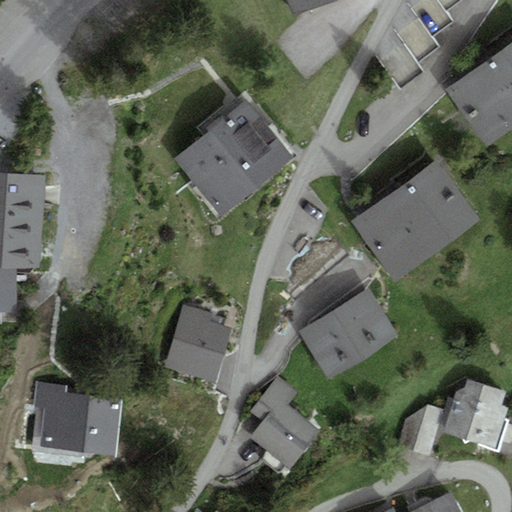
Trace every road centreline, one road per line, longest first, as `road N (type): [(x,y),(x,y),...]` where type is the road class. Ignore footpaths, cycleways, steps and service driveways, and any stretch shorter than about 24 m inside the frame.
road 1 (residential): [(394,0),(270,246),(235,407),(180,511)]
road 2 (unknown): [(35,47),(56,81),(64,180),(58,293)]
road 3 (unknown): [(315,152),(343,152),(374,137),(431,77),(483,0)]
road 4 (residential): [(321,511),(465,469),(496,481),(502,511)]
road 5 (residential): [(0,92),(82,0)]
